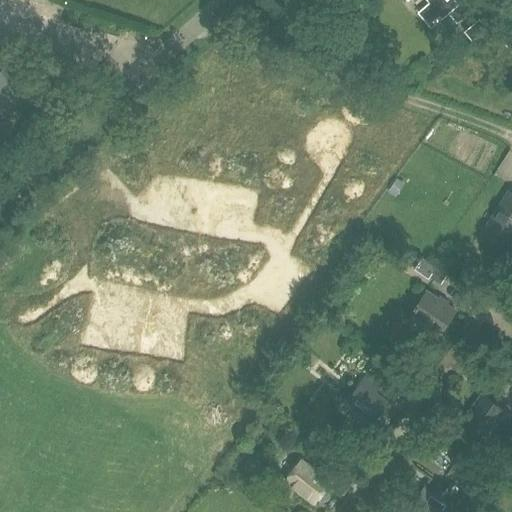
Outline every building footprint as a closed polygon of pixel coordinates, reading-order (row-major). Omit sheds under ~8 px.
[(408,0),(409,0),(428,0),(430,2),(419,12),(432,28),(437,24),(435,21),(436,20),(438,22),(441,19),(439,17),(441,16),(443,19),(449,13),(458,23),(473,9),(465,0),(408,0)] [(477,21),(465,31),(473,40),(485,30),(477,21)] [(0,118),(27,95),(4,70),(0,73),(0,118)] [(114,184),(103,172),(53,219),(64,231),(114,184)] [(177,191),(173,217),(264,233),(268,207),(177,191)] [(500,208),(484,232),(505,246),(511,234),(511,191),(500,208)] [(287,272),(259,311),(272,320),(300,281),(287,272)] [(427,291),(411,314),(427,325),(426,327),(436,334),(437,332),(440,333),(456,310),(427,291)] [(95,307),(91,333),(182,349),(186,323),(95,307)] [(378,359),(371,368),(387,381),(394,371),(378,359)] [(364,377),(346,400),(373,421),(388,402),(375,392),(379,388),(364,377)] [(484,395),(465,421),(484,435),(503,409),(484,395)] [(391,427),(402,419),(393,406),(381,414),(391,427)] [(301,460),(285,480),(314,503),(330,482),(301,460)] [(413,510),(410,511),(451,511),(454,508),(450,505),(454,500),(447,489),(448,487),(447,486),(444,492),(437,482),(430,491),(425,487),(411,508),(413,510)]
